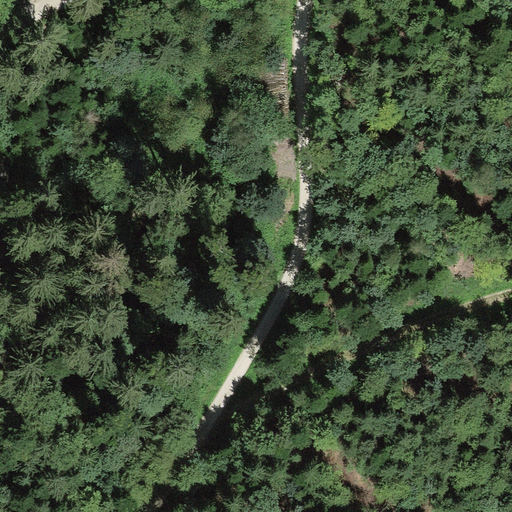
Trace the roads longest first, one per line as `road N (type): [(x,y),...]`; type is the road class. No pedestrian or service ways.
road 1 (track): [(300,0),(293,42),(301,208),(288,279),(146,511)]
road 2 (track): [(204,428),(318,368),(511,295)]
